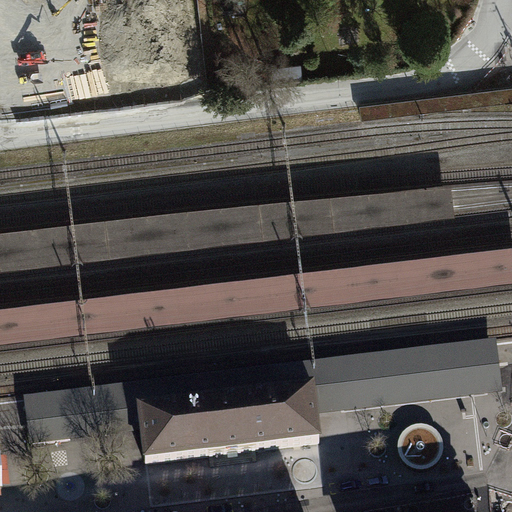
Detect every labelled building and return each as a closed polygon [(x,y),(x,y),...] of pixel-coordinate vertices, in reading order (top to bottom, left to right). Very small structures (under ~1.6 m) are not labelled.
[(511,86),(362,104),(363,116),(511,99),(511,86)] [(0,229),(0,266),(457,212),(453,183),(322,193),(235,202),(0,229)] [(511,243),(0,303),(0,341),(511,281),(511,243)] [(496,349),(23,407),(25,426),(68,421),(69,432),(70,438),(70,442),(142,434),(139,412),(312,391),(315,420),(502,398),(496,349)] [(139,412),(142,434),(146,465),(233,454),(318,444),(315,420),(312,391),(139,412)] [(68,421),(25,426),(27,447),(70,442),(70,438),(69,432),(68,421)] [(441,437),(435,431),(429,428),(421,427),(414,428),(407,432),(402,437),(399,444),(398,452),(400,459),(404,466),(410,470),(417,473),(425,473),(433,471),(439,466),(443,459),(445,452),(444,444),(441,437)]
